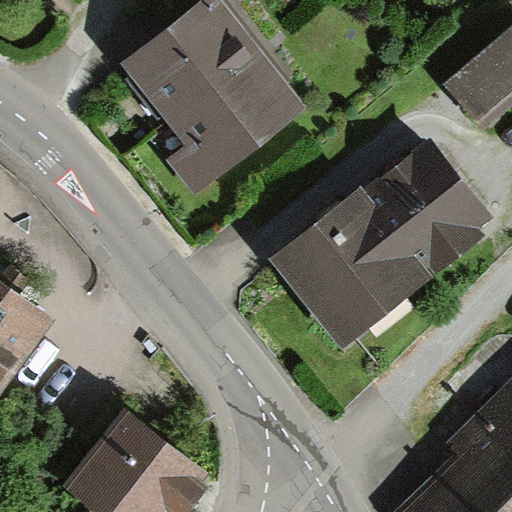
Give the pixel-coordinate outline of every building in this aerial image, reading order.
[(174,115),(254,51),(213,0),(209,0),(131,61),(174,115)] [(511,89),(511,31),(450,84),(478,118),(511,89)] [(254,51),(174,115),(216,168),(297,105),(254,51)] [(364,198),(416,264),(417,265),(484,212),(430,145),(364,198)] [(416,264),(364,198),(360,193),(280,256),(337,327),(416,264)] [(0,375),(45,314),(0,280),(0,375)] [(511,453),(511,391),(481,421),(487,427),(511,453)] [(198,468),(131,415),(77,484),(111,511),(163,511),(169,505),(178,511),(182,511),(205,483),(193,474),(198,468)] [(487,511),(511,489),(511,453),(487,427),(453,459),(456,462),(449,469),(458,478),(421,511),(487,511)] [(511,511),(511,489),(487,511),(511,511)]
